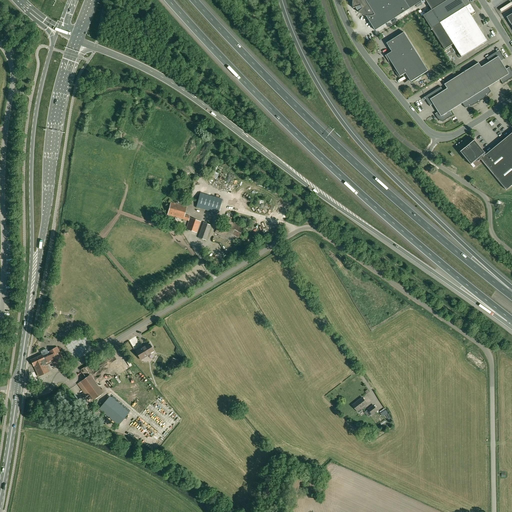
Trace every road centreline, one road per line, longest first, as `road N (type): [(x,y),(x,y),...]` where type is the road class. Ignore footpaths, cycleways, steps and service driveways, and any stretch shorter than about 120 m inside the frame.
road 1 (unclassified): [(494,511),(491,357),(308,228),(88,356),(43,393),(17,392)]
road 2 (motorway): [(80,41),(183,91),(310,188),(509,318)]
road 3 (motorway): [(168,0),(312,149),(509,318)]
road 4 (motorway): [(511,296),(346,156),(193,0)]
road 5 (motorway): [(511,294),(356,140),(309,71),(279,0)]
road 6 (unclassified): [(0,326),(12,80),(0,44)]
road 7 (secondary): [(58,30),(33,130),(33,282)]
road 8 (secondary): [(33,282),(58,113),(80,41)]
road 9 (unclassified): [(437,137),(373,66),(336,0)]
road 10 (unclassified): [(511,253),(492,234),(484,197),(432,162),(437,137)]
